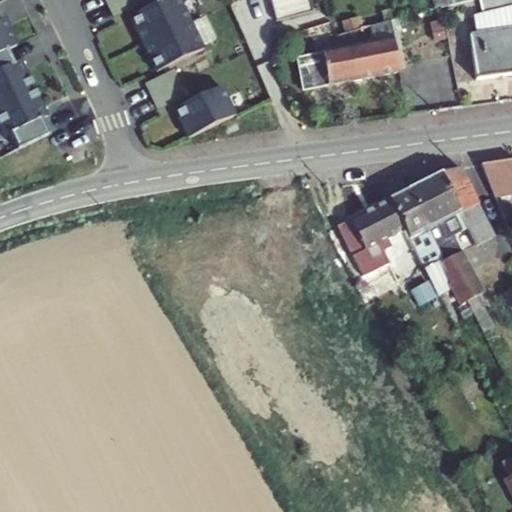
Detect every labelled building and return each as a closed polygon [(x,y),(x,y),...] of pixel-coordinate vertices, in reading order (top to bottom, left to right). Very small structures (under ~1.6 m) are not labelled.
[(121,0),(109,6),(114,18),(142,5),(139,0),(121,0)] [(180,0),(168,0),(131,18),(144,46),(191,23),(180,0)] [(270,0),(276,21),(312,11),(308,0),(270,0)] [(431,0),(434,10),(470,0),(431,0)] [(511,0),(478,0),(482,15),(473,17),(475,35),(469,36),(475,81),(511,76),(511,0)] [(381,13),(384,23),(390,22),(392,21),(389,10),(381,13)] [(0,18),(0,52),(7,50),(16,45),(3,17),(0,18)] [(321,55),(327,87),(399,74),(390,22),(384,23),(370,27),(373,43),(321,53),(321,55)] [(144,46),(157,73),(204,50),(191,23),(144,46)] [(0,105),(35,89),(21,61),(13,65),(7,50),(0,52),(0,105)] [(297,59),(303,92),(327,87),(321,55),(297,59)] [(147,86),(153,98),(180,85),(174,73),(147,86)] [(153,98),(159,110),(186,97),(180,85),(153,98)] [(222,88),(175,110),(189,140),(236,117),(222,88)] [(18,150),(48,136),(40,120),(48,116),(35,89),(0,105),(0,129),(4,138),(11,135),(18,150)] [(511,162),(483,167),(497,199),(511,197),(511,162)] [(483,167),(478,168),(492,200),(497,199),(483,167)] [(494,238),(461,169),(441,175),(407,192),(427,231),(443,263),(442,264),(453,284),(451,285),(452,289),(462,306),(466,304),(472,315),(482,309),(476,298),(482,295),(451,237),(465,230),(474,247),(476,247),(494,238)] [(427,231),(407,192),(389,201),(405,232),(409,240),(439,296),(452,289),(451,285),(453,284),(442,264),(443,263),(427,231)] [(405,232),(389,201),(338,228),(363,278),(389,265),(383,252),(391,248),(387,241),(405,232)] [(511,289),(503,294),(511,312),(511,289)] [(472,315),(482,334),(492,329),(482,309),(472,315)]
